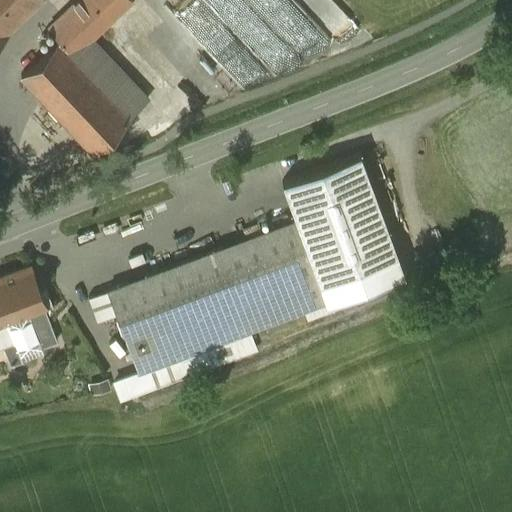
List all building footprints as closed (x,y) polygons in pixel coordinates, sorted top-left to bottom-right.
[(0,0),(0,38),(8,31),(6,29),(37,0),(0,0)] [(77,0),(49,26),(59,37),(21,73),(93,149),(149,97),(92,36),(129,0),(77,0)] [(297,219),(321,284),(398,255),(360,152),(283,181),(297,219)] [(137,370),(113,379),(120,398),(203,368),(202,365),(212,362),(213,364),(257,348),(251,330),(328,302),(321,284),(297,219),(89,295),(98,320),(116,313),(137,370)] [(0,345),(4,343),(12,363),(36,354),(34,349),(57,340),(44,306),(52,304),(45,286),(38,289),(29,265),(0,275),(0,345)]
